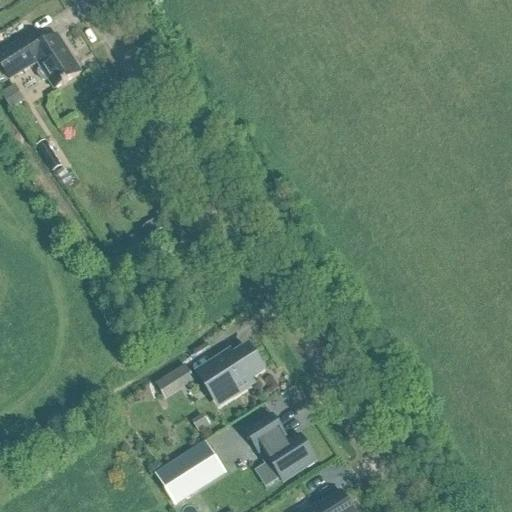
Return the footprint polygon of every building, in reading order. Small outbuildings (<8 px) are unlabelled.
[(0,66),(10,82),(37,65),(41,71),(39,73),(38,76),(42,82),(45,83),(48,82),(54,92),(81,75),(57,37),(38,49),(31,37),(0,56),(0,66)] [(45,145),(36,151),(43,160),(53,175),(61,170),(45,145)] [(63,171),(56,176),(67,192),(74,187),(63,171)] [(227,364),(224,360),(199,377),(215,402),(229,394),(233,399),(252,387),(249,381),(262,373),(248,351),(227,364)] [(316,463),(300,438),(287,447),(282,440),(285,438),(272,418),(245,435),(258,455),(262,453),(283,485),(316,463)] [(203,448),(156,478),(173,505),(220,475),(203,448)] [(352,511),(341,494),(316,509),(314,507),(306,511),(352,511)]
